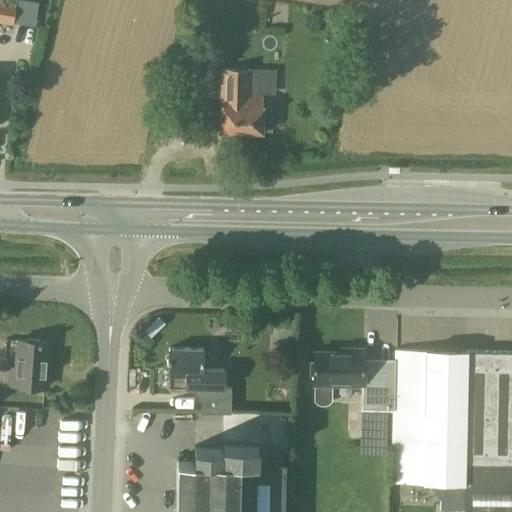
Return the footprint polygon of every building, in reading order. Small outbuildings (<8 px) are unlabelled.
[(0,0),(0,21),(13,23),(16,0),(0,0)] [(270,130),(270,117),(262,117),(263,94),(267,94),(268,70),(224,69),(223,104),(222,104),(221,130),(262,131),(262,129),(270,130)] [(44,387),(47,342),(18,340),(16,367),(10,367),(9,384),(44,387)] [(201,387),(200,413),(230,413),(231,387),(224,387),(225,369),(202,369),(203,349),(169,348),(168,374),(166,374),(166,381),(169,381),(168,387),(186,388),(186,387),(201,387)] [(330,398),(331,397),(331,384),(360,384),(360,408),(393,409),(394,359),(364,359),(364,348),(348,348),(348,352),(314,351),(313,383),(313,397),(314,398),(315,399),(317,400),(318,401),(320,402),(322,402),(324,402),(325,401),(327,400),(329,399),(330,398)] [(511,511),(511,351),(395,349),(394,359),(393,409),(391,482),(427,483),(440,498),(440,507),(463,508),(462,511),(511,511)] [(175,511),(238,511),(239,460),(257,460),(257,444),(223,443),(223,446),(194,446),(194,458),(177,458),(175,511)]
